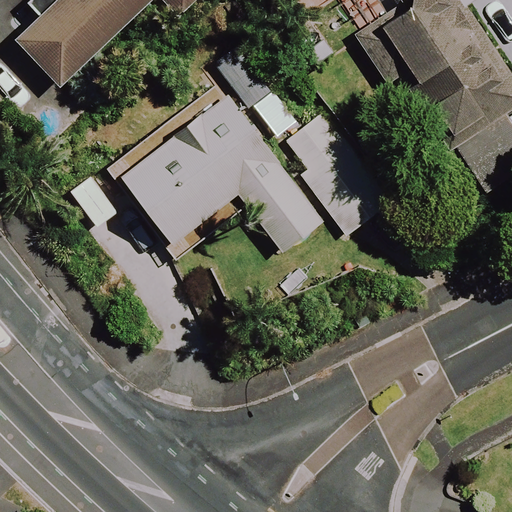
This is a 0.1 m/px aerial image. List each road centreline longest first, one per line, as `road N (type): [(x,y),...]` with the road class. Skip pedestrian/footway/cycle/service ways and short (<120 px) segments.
road 1 (residential): [(273,511),(354,423),(511,333)]
road 2 (tertiary): [(167,511),(0,358)]
